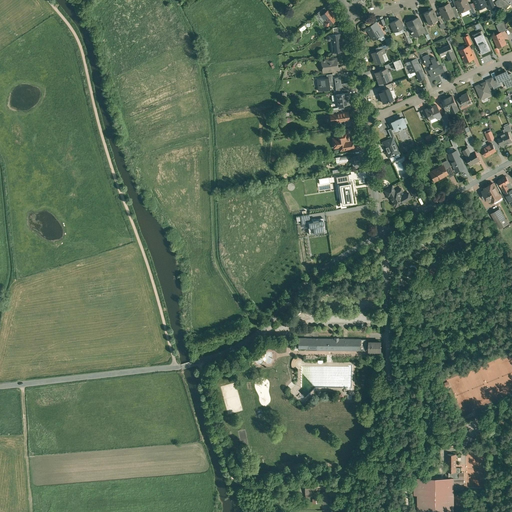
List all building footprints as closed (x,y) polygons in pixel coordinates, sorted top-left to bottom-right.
[(466,0),(458,0),(456,1),(461,12),(469,9),(470,8),(468,5),(466,0)] [(473,0),(478,9),(487,5),(484,0),(473,0)] [(449,4),(440,8),(444,18),(448,16),(448,17),(453,15),(454,16),(451,8),(449,4)] [(455,6),(451,8),(454,16),(455,18),(459,16),(455,6)] [(324,7),(317,13),(320,16),(322,15),(327,10),(324,7)] [(336,18),(329,9),(327,10),(322,15),(326,21),(325,22),(327,25),(336,18)] [(433,9),(424,13),(429,24),(438,20),(436,16),(433,9)] [(418,17),(407,22),(411,32),(410,32),(411,33),(412,32),(413,37),(424,32),(422,28),(421,24),(418,17)] [(399,19),(390,23),(394,32),(403,28),(399,19)] [(376,21),(366,28),(367,27),(370,31),(373,36),(372,36),(373,36),(375,39),(374,40),(379,37),(379,38),(384,34),(376,22),(376,21)] [(490,51),(482,31),(473,35),(482,54),(490,51)] [(501,33),(493,36),(498,47),(506,43),(501,32),(501,33)] [(341,34),(330,35),(329,35),(328,36),(327,36),(326,37),(326,38),(327,39),(328,40),(329,41),(330,41),(331,41),(332,52),(335,51),(335,52),(340,51),(343,51),(341,34)] [(469,35),(464,37),(468,45),(472,43),(469,35)] [(455,57),(449,45),(438,50),(441,56),(446,53),(449,60),(455,57)] [(469,46),(465,48),(464,50),(461,51),(465,62),(474,58),(469,46)] [(382,49),(372,53),(376,64),(384,61),(381,54),(384,53),(382,49)] [(417,51),(408,55),(411,62),(417,59),(420,58),(417,51)] [(439,66),(435,57),(431,59),(429,55),(423,57),(425,63),(430,65),(431,67),(430,67),(430,68),(430,69),(431,69),(428,70),(431,77),(444,71),(441,64),(439,66)] [(337,58),(325,60),(325,59),(323,60),(324,60),(321,60),(322,61),(323,71),(323,72),(333,70),(338,70),(338,67),(337,58)] [(417,59),(411,62),(412,63),(408,65),(411,73),(411,72),(411,71),(415,69),(419,80),(425,77),(417,59)] [(386,68),(375,72),(380,83),(390,79),(386,68)] [(509,74),(507,71),(496,75),(497,77),(499,81),(501,85),(505,83),(507,87),(511,84),(511,74),(511,73),(509,74)] [(327,77),(317,79),(318,90),(330,89),(330,85),(335,84),(336,88),(342,87),(341,84),(340,77),(333,78),(332,74),(327,74),(327,77)] [(499,81),(497,77),(494,79),(496,84),(493,86),(494,88),(501,85),(499,81)] [(487,81),(476,86),(481,99),(492,94),(489,87),(487,81)] [(348,83),(341,84),(342,87),(336,88),(336,91),(342,91),(349,90),(348,83)] [(385,89),(379,91),(383,103),(393,99),(392,99),(389,91),(390,91),(389,88),(385,89)] [(350,94),(344,95),(344,93),(342,93),(336,94),(336,95),(337,102),(340,101),(340,105),(344,105),(350,104),(350,100),(350,94)] [(468,93),(462,95),(462,96),(460,97),(460,98),(463,105),(469,102),(468,101),(471,100),(468,93)] [(452,95),(441,100),(446,110),(450,108),(453,113),(459,110),(452,95)] [(436,105),(430,108),(429,107),(425,109),(428,115),(426,115),(428,119),(429,119),(430,120),(431,120),(430,118),(436,115),(437,118),(441,116),(436,104),(436,105)] [(333,114),(331,114),(332,122),(344,120),(349,120),(349,118),(348,112),(339,113),(333,114)] [(399,119),(395,120),(395,121),(392,122),(393,123),(395,129),(395,130),(399,128),(399,129),(403,128),(402,127),(405,125),(405,124),(403,119),(402,118),(399,119)] [(347,130),(336,132),(337,132),(337,138),(333,139),(334,143),(337,143),(337,146),(341,146),(341,148),(343,148),(343,149),(347,148),(346,142),(349,141),(347,130)] [(492,130),(489,132),(488,130),(485,131),(486,133),(489,141),(495,138),(492,130)] [(509,131),(501,135),(502,136),(498,138),(501,145),(511,141),(508,132),(509,132),(509,131)] [(477,146),(472,134),(469,136),(467,137),(475,151),(474,148),(477,146)] [(392,138),(384,142),(387,151),(390,157),(395,155),(394,154),(395,154),(394,153),(398,151),(392,138)] [(492,143),(488,145),(487,145),(481,148),(486,156),(496,150),(492,143)] [(468,147),(463,150),(467,156),(466,156),(471,165),(480,159),(475,151),(469,154),(468,152),(470,151),(468,147)] [(459,155),(451,159),(456,171),(464,167),(459,155)] [(352,161),(353,168),(360,167),(358,156),(353,157),(354,161),(352,161)] [(443,165),(437,168),(436,168),(430,172),(431,173),(430,174),(431,176),(432,176),(435,180),(439,178),(440,178),(444,176),(444,175),(447,173),(447,174),(447,173),(445,168),(443,165)] [(450,165),(445,168),(447,173),(447,174),(449,176),(454,173),(450,165)] [(349,175),(336,177),(341,207),(346,207),(346,205),(350,205),(350,203),(354,202),(353,195),(355,195),(354,191),(355,190),(353,179),(350,180),(349,175)] [(506,176),(498,180),(501,187),(510,182),(506,176)] [(511,186),(510,182),(501,187),(505,193),(506,193),(511,204),(511,186)] [(493,183),(484,188),(485,189),(482,191),(488,202),(491,200),(492,202),(497,199),(496,196),(500,194),(493,183)] [(392,186),(385,190),(388,196),(389,195),(395,192),(395,191),(392,186)] [(395,192),(389,195),(393,202),(392,203),(392,204),(393,205),(394,205),(395,205),(399,203),(400,204),(411,197),(409,193),(401,197),(397,190),(395,191),(395,192)] [(509,224),(500,209),(494,212),(502,227),(509,224)] [(310,221),(310,219),(309,214),(300,215),(302,224),(308,223),(307,221),(310,221)] [(323,217),(310,219),(310,221),(307,221),(308,223),(309,234),(325,231),(324,227),(325,227),(323,217)] [(307,338),(298,338),(298,348),(299,348),(299,347),(306,348),(307,338)] [(320,339),(307,338),(306,348),(306,350),(320,350),(320,347),(320,339)] [(361,339),(320,339),(320,347),(361,348),(361,349),(364,349),(364,343),(361,343),(361,339)] [(382,342),(369,342),(369,351),(381,351),(382,342)] [(338,401),(343,396),(340,393),(335,398),(338,401)] [(456,454),(448,454),(447,471),(448,471),(456,471),(456,468),(456,454)] [(453,478),(453,489),(462,489),(461,473),(460,473),(459,468),(456,468),(456,471),(448,471),(449,478),(453,478)] [(414,495),(417,495),(417,511),(453,511),(453,489),(453,478),(449,478),(417,478),(417,483),(414,483),(414,495)] [(314,488),(305,488),(305,498),(309,498),(309,495),(314,495),(314,488)] [(331,492),(323,492),(323,505),(332,505),(331,492)]
